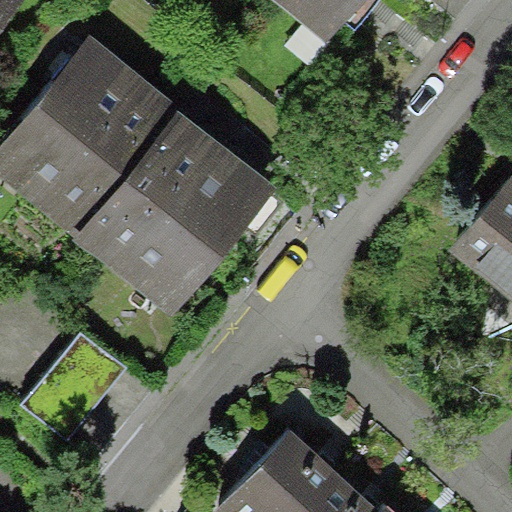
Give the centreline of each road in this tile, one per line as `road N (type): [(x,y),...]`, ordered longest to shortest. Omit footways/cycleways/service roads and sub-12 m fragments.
road 1 (residential): [(511,25),(280,310)]
road 2 (residential): [(280,310),(507,511)]
road 3 (residential): [(280,310),(105,508)]
